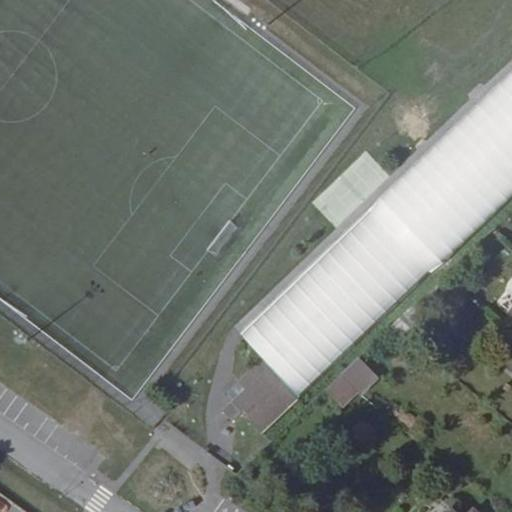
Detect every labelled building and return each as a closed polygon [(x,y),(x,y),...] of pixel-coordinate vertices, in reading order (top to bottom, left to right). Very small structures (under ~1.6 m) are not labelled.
[(511,78),(486,104),(511,129),(511,78)] [(288,421),(420,296),(511,206),(511,129),(486,104),(355,228),(225,353),(288,421)] [(381,376),(360,358),(339,378),(361,395),(381,376)] [(217,399),(224,406),(247,385),(240,378),(217,399)] [(224,406),(211,418),(246,456),(282,422),(248,384),(247,385),(224,406)]
